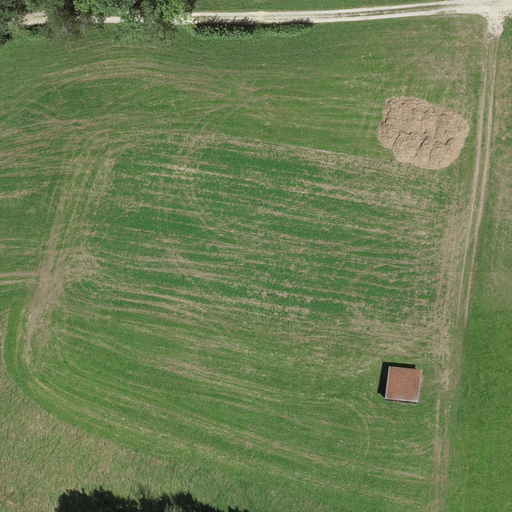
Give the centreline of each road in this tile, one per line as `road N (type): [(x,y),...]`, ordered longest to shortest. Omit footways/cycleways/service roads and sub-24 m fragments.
road 1 (track): [(511,0),(0,26)]
road 2 (track): [(491,2),(454,382)]
